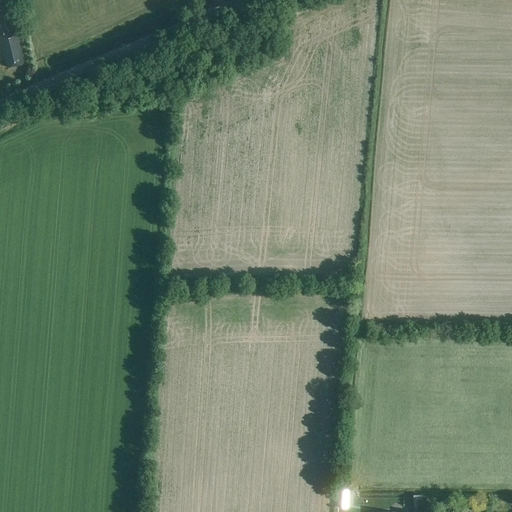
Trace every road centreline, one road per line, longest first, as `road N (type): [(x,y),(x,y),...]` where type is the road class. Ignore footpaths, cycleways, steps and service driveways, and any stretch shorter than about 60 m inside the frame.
road 1 (unclassified): [(0,103),(245,0)]
road 2 (track): [(202,0),(117,38),(101,60)]
